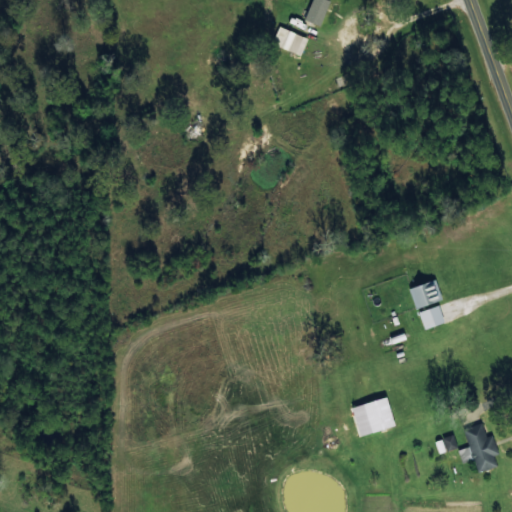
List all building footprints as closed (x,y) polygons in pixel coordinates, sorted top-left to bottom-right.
[(320,25),(329,0),(311,0),(304,19),(320,25)] [(415,308),(441,299),(435,279),(408,288),(415,308)] [(444,322),(438,305),(418,312),(424,329),(444,322)] [(394,425),(386,396),(351,406),(359,435),(394,425)] [(498,453),(492,435),(486,437),(481,423),(463,429),(469,446),(457,450),(461,462),(474,458),(478,471),(496,466),(493,455),(498,453)] [(456,448),(453,435),(434,439),(437,453),(456,448)]
